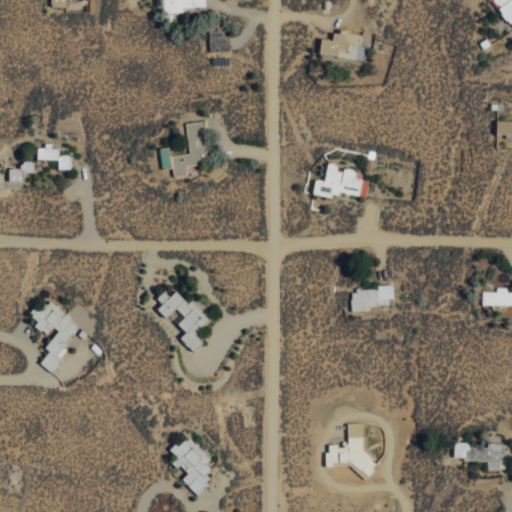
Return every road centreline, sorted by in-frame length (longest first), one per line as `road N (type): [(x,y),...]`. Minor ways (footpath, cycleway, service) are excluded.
road 1 (residential): [(271,511),(273,0)]
road 2 (residential): [(511,242),(0,241)]
